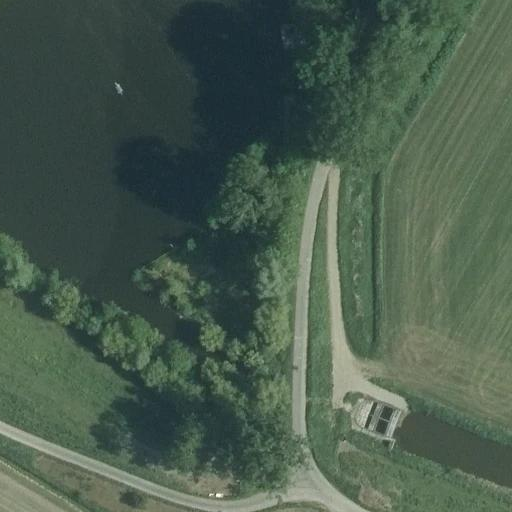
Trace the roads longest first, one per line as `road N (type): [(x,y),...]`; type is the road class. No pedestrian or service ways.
road 1 (unclassified): [(407,0),(334,122),(294,265),(299,493)]
road 2 (unclassified): [(0,428),(207,506),(248,508),(299,493)]
